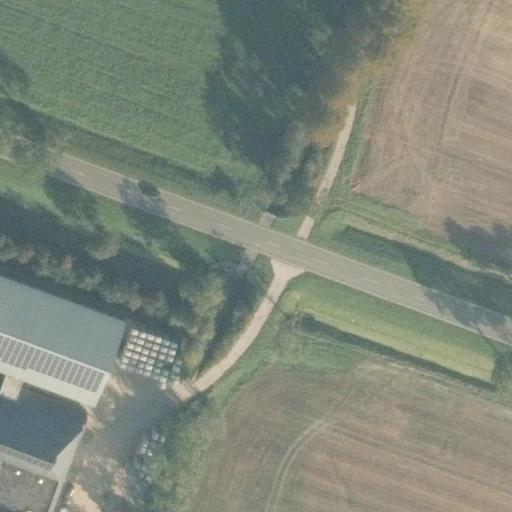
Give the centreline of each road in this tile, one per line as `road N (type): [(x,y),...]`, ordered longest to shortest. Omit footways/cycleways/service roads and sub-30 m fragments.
road 1 (primary): [(511,328),(0,139)]
road 2 (track): [(355,46),(177,398)]
